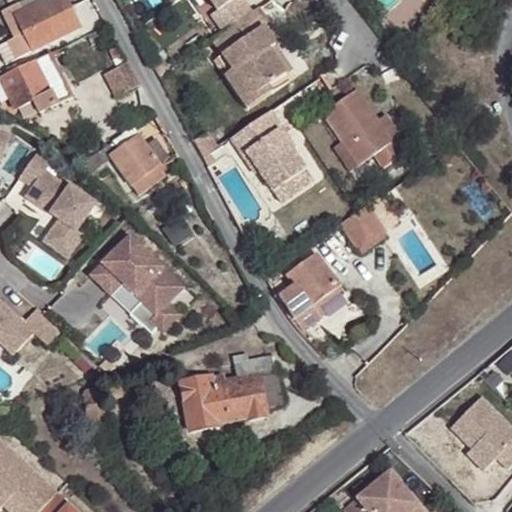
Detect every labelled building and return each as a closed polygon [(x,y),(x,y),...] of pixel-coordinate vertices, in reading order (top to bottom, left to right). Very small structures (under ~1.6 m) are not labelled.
[(45,0),(13,18),(32,53),(78,29),(61,0),(45,0)] [(208,14),(220,32),(252,10),(245,0),(205,0),(213,10),(208,14)] [(220,32),(211,38),(222,55),(250,97),(266,86),(285,73),(268,49),(274,45),(262,27),(268,23),(257,7),(252,10),(220,32)] [(10,12),(2,16),(5,22),(3,24),(13,41),(0,47),(0,61),(3,68),(32,53),(13,18),(10,12)] [(280,41),(268,23),(262,27),(274,45),(280,41)] [(290,69),(274,45),(268,49),(285,73),(290,69)] [(72,94),(49,52),(31,62),(48,92),(32,101),(39,113),(72,94)] [(250,97),(222,55),(213,62),(246,110),(271,92),(266,86),(250,97)] [(134,80),(122,57),(120,62),(106,69),(117,90),(124,85),(134,80)] [(31,62),(0,78),(0,85),(14,111),(32,101),(48,92),(31,62)] [(376,122),(355,91),(322,114),(341,141),(357,165),(374,154),(383,148),(393,160),(416,144),(406,131),(398,137),(390,142),(376,122)] [(269,107),(229,135),(240,153),(245,149),(280,199),(311,177),(305,168),(277,127),(281,125),(269,107)] [(376,122),(390,142),(398,137),(385,116),(376,122)] [(0,159),(1,160),(9,134),(0,130),(0,159)] [(139,140),(134,130),(115,143),(121,151),(139,140)] [(204,136),(190,145),(198,160),(214,149),(204,136)] [(147,150),(139,140),(121,151),(110,158),(112,161),(130,188),(157,170),(159,168),(147,150)] [(357,165),(341,141),(333,147),(349,171),(357,165)] [(163,151),(166,149),(161,142),(147,150),(159,168),(159,170),(173,161),(171,158),(168,159),(163,151)] [(121,151),(115,143),(104,150),(106,153),(110,158),(121,151)] [(176,155),(172,147),(166,149),(163,151),(168,159),(171,158),(176,155)] [(393,160),(383,148),(374,154),(383,167),(393,160)] [(110,158),(106,153),(81,168),(87,177),(112,161),(110,158)] [(36,154),(20,176),(32,186),(26,195),(59,220),(44,241),(66,257),(82,235),(78,232),(97,205),(73,188),(71,189),(48,172),(52,166),(36,154)] [(157,170),(130,188),(137,198),(165,181),(157,170)] [(365,211),(339,229),(359,256),(384,238),(365,211)] [(254,226),(241,234),(248,246),(261,239),(254,226)] [(130,235),(91,276),(112,295),(115,292),(134,310),(131,314),(152,334),(158,328),(163,333),(182,315),(169,303),(184,287),(130,235)] [(299,284),(314,306),(342,287),(319,255),(300,268),(291,274),(299,284)] [(294,259),(285,265),(291,274),(300,268),(294,259)] [(293,321),(314,306),(299,284),(277,297),(278,299),(293,321)] [(342,287),(314,306),(323,318),(351,299),(342,287)] [(134,310),(115,292),(112,295),(131,314),(134,310)] [(0,299),(0,341),(13,354),(35,332),(47,344),(61,330),(38,307),(23,321),(0,299)] [(293,321),(305,332),(323,318),(314,306),(293,321)] [(0,368),(13,354),(0,341),(0,368)] [(231,357),(233,365),(248,361),(246,354),(231,357)] [(335,363),(346,373),(354,365),(344,355),(335,363)] [(248,361),(233,365),(236,381),(222,384),(220,378),(209,381),(209,379),(179,385),(190,433),(219,427),(219,425),(246,419),(246,423),(267,418),(264,409),(258,381),(275,377),(271,356),(248,361)] [(258,381),(264,409),(282,405),(275,377),(258,381)] [(83,389),(85,408),(95,406),(102,405),(100,387),(83,389)] [(511,468),(511,427),(483,399),(453,430),(473,450),(468,456),(486,473),(498,460),(510,471),(511,468)] [(95,406),(85,408),(87,424),(98,423),(95,406)] [(0,444),(0,508),(1,508),(6,502),(15,510),(13,511),(40,511),(56,495),(0,444)] [(392,471),(344,510),(345,511),(408,511),(419,503),(392,471)] [(75,511),(56,495),(40,511),(75,511)] [(1,508),(5,511),(13,511),(15,510),(6,502),(1,508)] [(426,511),(419,503),(408,511),(426,511)]
